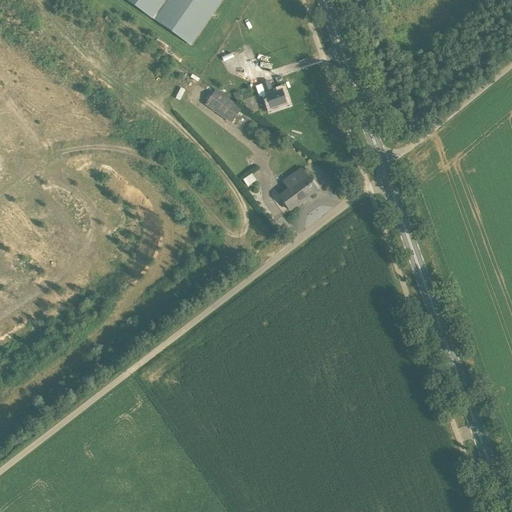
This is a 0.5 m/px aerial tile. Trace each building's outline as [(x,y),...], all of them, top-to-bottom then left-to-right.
[(128,0),(191,44),(222,0),(128,0)] [(271,110),(286,104),(282,91),(274,94),(273,92),(269,81),(261,84),(265,95),(266,95),(271,110)] [(216,91),(206,105),(231,123),(241,109),(216,91)] [(241,100),(238,92),(233,94),(236,102),(241,100)] [(284,182),(289,190),(280,197),(290,211),(315,192),(310,187),(313,185),(301,169),(284,182)] [(246,186),(256,181),(252,174),(242,179),(246,186)]
